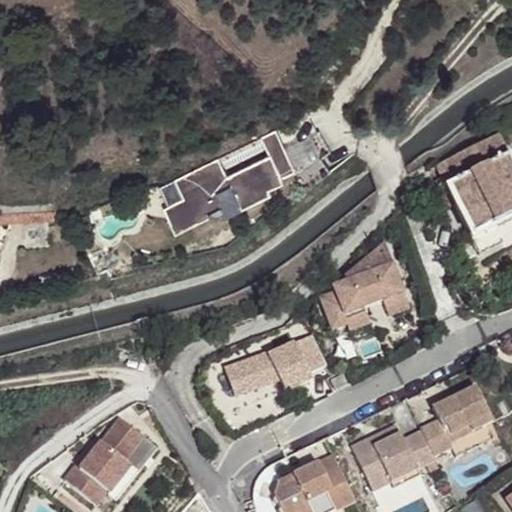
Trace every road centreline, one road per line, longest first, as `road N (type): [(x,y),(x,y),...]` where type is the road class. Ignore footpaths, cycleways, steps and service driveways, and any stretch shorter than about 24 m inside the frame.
road 1 (residential): [(380,154),(392,182),(387,204),(349,256),(266,325),(196,353),(183,369),(223,474)]
road 2 (residential): [(511,328),(223,474)]
road 3 (track): [(1,511),(25,469),(99,412),(143,394),(159,400),(223,474)]
road 4 (track): [(0,388),(132,375),(159,400)]
